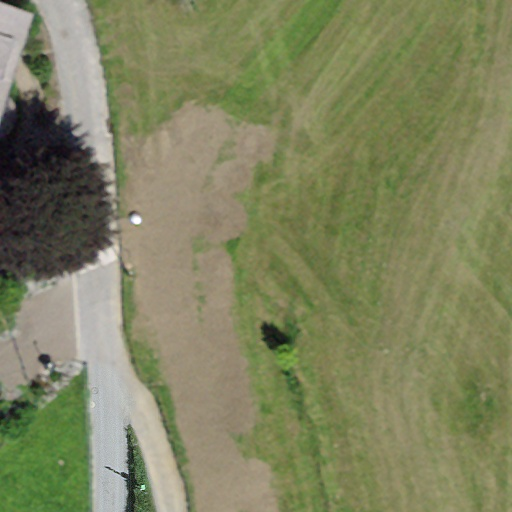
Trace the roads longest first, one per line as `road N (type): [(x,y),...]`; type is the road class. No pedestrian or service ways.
road 1 (residential): [(63,0),(87,131),(105,312),(105,511)]
road 2 (track): [(166,511),(154,447),(109,373)]
